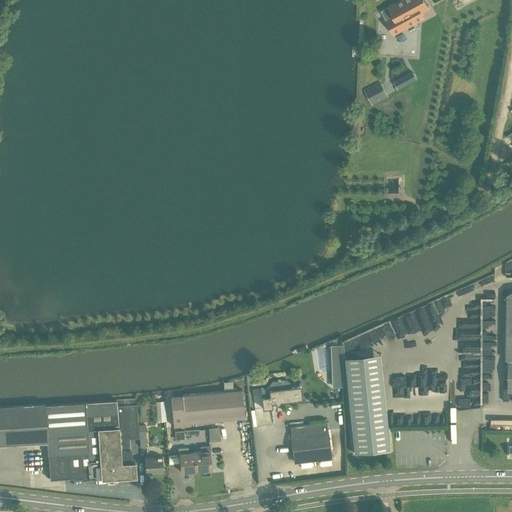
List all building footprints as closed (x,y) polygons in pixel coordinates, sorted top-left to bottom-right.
[(429,8),(424,0),(398,0),(381,10),(394,33),(424,17),(421,12),(429,8)] [(398,87),(418,80),(415,71),(395,78),(398,87)] [(373,104),(389,96),(381,80),(365,88),(373,104)] [(343,344),(332,344),(332,386),(344,386),(343,344)] [(380,353),(344,357),(354,453),(390,449),(380,353)] [(281,402),(281,401),(302,399),(300,386),(291,387),(290,382),(286,379),(272,380),(269,385),(269,387),(260,388),(263,408),(272,406),(271,402),(276,402),(276,403),(277,403),(277,404),(278,404),(279,404),(280,404),(280,403),(281,403),(281,402)] [(191,421),(245,417),(243,389),(172,393),(174,426),(191,425),(191,421)] [(0,442),(48,439),(50,479),(74,477),(74,479),(82,478),(82,480),(136,476),(135,463),(131,463),(129,438),(139,437),(136,398),(116,399),(116,400),(45,405),(45,404),(0,406),(0,442)] [(291,437),(295,462),(331,457),(326,422),(290,426),(291,437)] [(219,427),(209,428),(208,428),(209,441),(220,440),(219,427)] [(183,430),(174,431),(175,439),(184,439),(183,430)] [(194,451),(196,471),(211,469),(210,453),(211,453),(210,445),(200,446),(201,451),(194,451)] [(196,471),(194,451),(189,452),(188,447),(178,448),(179,456),(180,456),(181,472),(196,471)] [(145,472),(163,471),(162,456),(145,457),(145,472)]
